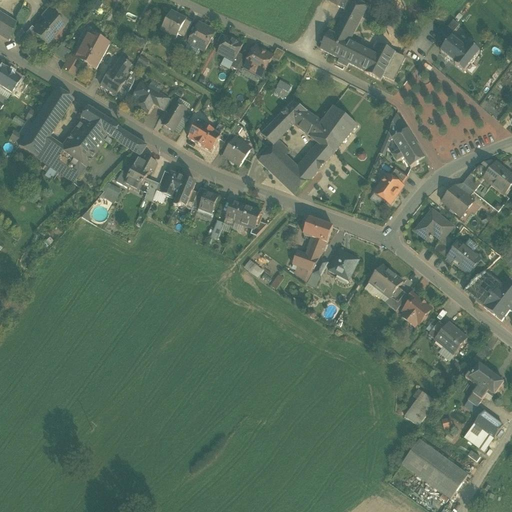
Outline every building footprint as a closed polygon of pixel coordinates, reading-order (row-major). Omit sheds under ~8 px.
[(0,0),(0,37),(8,43),(16,24),(0,14),(0,0)] [(368,7),(354,0),(351,0),(346,12),(334,35),(329,33),(320,51),(365,74),(364,75),(381,83),(383,78),(394,84),(405,61),(395,55),(376,45),(373,52),(351,41),(368,7)] [(338,8),(346,12),(351,0),(329,0),(328,3),(338,8)] [(64,26),(52,16),(57,9),(52,4),(40,17),(46,22),(37,32),(31,28),(25,35),(31,40),(34,35),(46,46),(64,26)] [(186,21),(172,14),(162,32),(176,40),(178,36),(185,23),(186,21)] [(187,35),(192,27),(185,23),(178,36),(185,40),(187,35)] [(460,28),(452,23),(442,36),(449,41),(460,28)] [(216,34),(199,25),(193,37),(193,38),(185,54),(194,58),(196,57),(200,51),(205,54),(216,34)] [(88,35),(75,58),(71,56),(62,71),(73,78),(77,72),(71,68),(77,59),(96,71),(109,47),(88,35)] [(193,37),(187,35),(185,40),(179,50),(185,54),(193,38),(193,37)] [(239,55),(244,46),(227,37),(218,55),(234,64),(239,55)] [(468,53),(452,41),(442,55),(457,67),(456,68),(465,76),(480,57),(471,49),(468,53)] [(52,55),(64,63),(70,53),(61,46),(52,55)] [(273,59),(256,49),(252,57),(245,70),(246,70),(243,74),(241,77),(258,86),(261,79),(262,79),(272,60),(273,59)] [(285,55),(277,50),(273,59),(272,60),(279,64),(285,55)] [(252,57),(246,54),(244,58),(237,71),(243,74),(246,70),(245,70),(252,57)] [(244,58),(239,55),(234,64),(231,69),(237,72),(237,71),(244,58)] [(100,86),(116,97),(126,82),(132,87),(138,70),(121,59),(116,66),(117,66),(113,74),(109,72),(100,86)] [(0,104),(3,106),(11,94),(11,95),(21,81),(2,69),(0,71),(0,104)] [(277,87),(288,93),(292,87),(281,80),(277,87)] [(306,91),(301,82),(294,86),(299,95),(306,91)] [(164,112),(170,103),(148,90),(150,88),(142,83),(132,99),(138,103),(135,108),(141,112),(142,111),(144,112),(144,113),(148,116),(154,106),(164,113),(164,112)] [(36,159),(73,185),(85,169),(59,151),(60,150),(47,142),(73,101),(55,89),(18,148),(36,159)] [(170,103),(164,112),(170,115),(176,105),(183,93),(178,90),(170,103)] [(294,126),(310,139),(322,123),(293,103),(281,116),(294,126)] [(176,105),(170,115),(163,127),(173,133),(186,111),(176,105)] [(318,145),(333,156),(358,127),(334,108),(322,123),(310,139),(318,145)] [(86,109),(80,120),(82,121),(106,136),(129,151),(135,155),(140,158),(147,147),(136,140),(86,109)] [(262,135),(273,147),(277,143),(294,126),(281,116),(262,135)] [(393,142),(407,133),(396,116),(388,135),(393,142)] [(82,121),(60,150),(59,151),(85,169),(104,144),(101,142),(106,136),(82,121)] [(215,133),(198,124),(188,141),(211,154),(222,138),(221,137),(225,130),(219,126),(215,133)] [(231,147),(235,140),(242,130),(237,126),(231,135),(226,143),(231,147)] [(225,145),(226,143),(231,135),(226,132),(220,141),(225,145)] [(404,161),(410,172),(425,161),(407,133),(393,142),(399,154),(393,157),(397,165),(404,161)] [(251,151),(235,140),(231,147),(224,157),(239,168),(251,151)] [(258,162),(296,198),(311,181),(297,169),(285,158),(289,153),(277,143),(273,147),(258,162)] [(297,169),(311,181),(333,156),(318,145),(297,169)] [(140,158),(135,155),(130,161),(134,163),(130,169),(132,171),(138,161),(139,161),(140,158)] [(139,161),(138,161),(132,171),(129,176),(123,172),(116,183),(127,190),(128,188),(139,193),(139,192),(145,195),(150,182),(146,180),(151,172),(154,173),(157,164),(146,158),(143,163),(139,161)] [(484,181),(504,197),(511,187),(511,177),(496,165),(495,166),(492,164),(483,168),(490,174),(484,181)] [(476,171),(471,177),(481,185),(484,181),(490,174),(483,168),(476,171)] [(392,177),(403,184),(407,177),(396,170),(392,177)] [(160,186),(153,203),(162,206),(166,197),(174,200),(176,196),(178,197),(179,197),(185,181),(171,175),(170,175),(165,173),(160,186)] [(375,195),(390,206),(403,189),(387,177),(375,195)] [(471,177),(464,186),(474,195),(481,185),(471,177)] [(196,185),(185,181),(179,197),(178,197),(174,208),(178,209),(177,213),(184,216),(186,209),(193,193),(196,185)] [(153,203),(160,186),(150,182),(145,195),(147,195),(145,201),(152,204),(153,203)] [(121,192),(111,186),(104,199),(114,204),(121,192)] [(464,186),(459,192),(470,200),(474,195),(464,186)] [(454,188),(442,204),(461,219),(474,204),(470,200),(459,192),(454,188)] [(206,194),(206,192),(201,190),(199,195),(196,201),(202,203),(206,194)] [(196,201),(199,195),(193,193),(186,209),(192,212),(196,201)] [(218,199),(206,194),(202,203),(198,214),(204,216),(202,221),(210,224),(212,219),(213,216),(212,216),(218,199)] [(235,224),(241,207),(232,203),(224,225),(224,226),(230,228),(234,230),(233,231),(243,235),(246,228),(235,224)] [(261,214),(241,207),(235,224),(246,228),(253,230),(255,231),(258,223),(261,214)] [(444,240),(453,229),(432,212),(415,233),(428,244),(436,234),(444,240)] [(306,257),(319,262),(322,256),(327,245),(333,229),(309,220),(303,237),(310,239),(306,257)] [(224,226),(224,225),(217,223),(211,239),(218,241),(221,234),(228,236),(230,228),(224,226)] [(267,227),(258,223),(255,231),(253,230),(251,236),(256,238),(267,227)] [(447,260),(467,276),(480,260),(473,255),(478,248),(469,242),(464,248),(460,244),(447,260)] [(351,258),(351,259),(339,253),(329,273),(337,277),(338,275),(350,281),(359,262),(351,258)] [(319,262),(306,257),(297,254),(292,267),(312,274),(319,262)] [(249,261),(244,269),(259,278),(264,270),(249,261)] [(403,284),(382,268),(365,289),(386,305),(389,300),(390,301),(398,291),(403,284)] [(484,308),(502,286),(485,273),(464,292),(484,308)] [(277,289),(284,279),(279,275),(272,286),(277,289)] [(511,311),(511,290),(504,284),(502,286),(484,308),(502,323),(510,312),(511,313),(511,311)] [(396,313),(400,308),(408,299),(398,291),(390,301),(389,300),(386,305),(396,313)] [(416,300),(417,300),(418,299),(411,294),(408,299),(400,308),(405,311),(409,306),(410,307),(416,300)] [(422,322),(425,322),(427,319),(427,316),(431,312),(424,306),(423,307),(420,305),(421,304),(417,300),(416,300),(410,307),(409,306),(405,311),(403,314),(404,315),(402,319),(409,325),(412,322),(417,326),(419,327),(422,322)] [(435,342),(445,329),(439,324),(429,337),(435,342)] [(445,349),(454,357),(467,340),(461,335),(459,336),(447,327),(445,329),(435,342),(445,349)] [(473,358),(481,364),(490,352),(482,347),(473,358)] [(449,362),(454,357),(445,349),(440,355),(449,362)] [(504,384),(479,366),(468,382),(477,389),(473,395),(482,401),(488,393),(494,397),(504,384)] [(404,417),(418,427),(436,403),(422,393),(404,417)] [(482,401),(473,395),(464,408),(473,414),(482,401)] [(502,426),(483,413),(464,439),(483,453),(494,440),(502,426)] [(444,432),(454,430),(451,420),(442,422),(444,432)] [(402,466),(451,501),(468,477),(419,442),(402,466)] [(468,457),(477,463),(480,459),(471,452),(468,457)]
